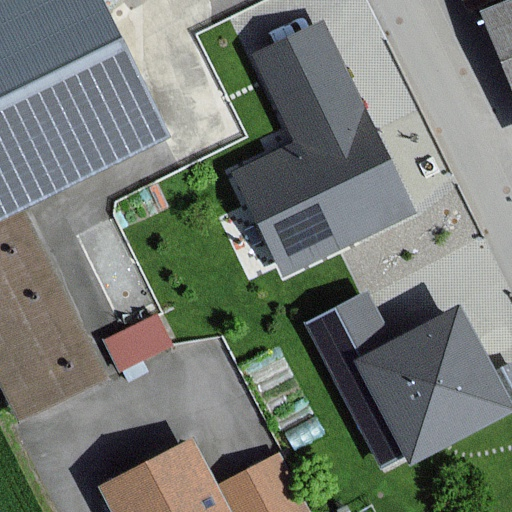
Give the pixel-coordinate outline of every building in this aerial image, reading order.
[(165,156),(90,0),(0,0),(0,394),(17,429),(101,389),(22,224),(165,156)] [(456,0),(460,9),(483,0),(456,0)] [(511,0),(507,0),(477,13),(511,97),(511,0)] [(406,216),(317,28),(252,59),(294,146),(232,175),(280,276),(406,216)] [(478,365),(450,311),(388,343),(362,294),(303,325),(308,336),(317,351),(379,469),(402,456),(407,465),(504,413),(487,382),(478,365)] [(156,301),(104,326),(120,359),(172,335),(156,301)] [(219,511),(186,447),(101,490),(111,511),(219,511)] [(301,511),(273,459),(227,484),(242,511),(301,511)]
